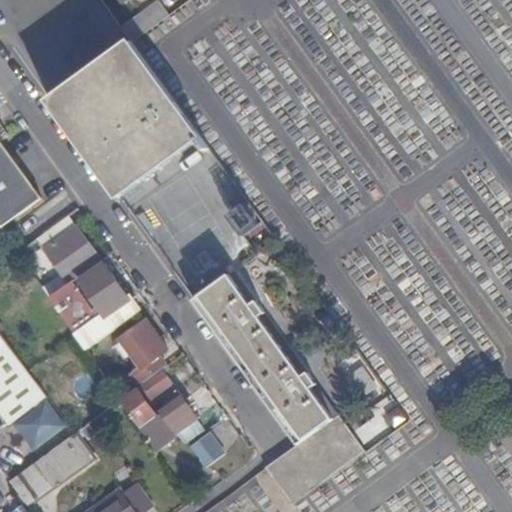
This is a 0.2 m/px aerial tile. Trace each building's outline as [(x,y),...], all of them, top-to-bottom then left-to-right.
[(133,42),(167,16),(157,1),(120,27),(131,43),(133,42)] [(92,140),(128,190),(200,138),(129,44),(59,95),(92,140)] [(116,199),(128,190),(92,140),(59,95),(47,104),(116,199)] [(0,142),(1,144),(13,135),(0,116),(0,142)] [(0,228),(1,230),(41,202),(1,144),(0,142),(0,228)] [(85,272),(101,260),(69,219),(39,241),(62,272),(77,262),(85,272)] [(86,352),(138,314),(101,260),(85,272),(79,276),(96,300),(93,302),(102,315),(99,318),(72,282),(49,299),(86,352)] [(293,502),(305,493),(329,475),(335,471),(365,448),(339,412),(333,415),(277,338),(229,273),(203,292),(193,300),(266,399),(297,442),(287,449),(277,457),(267,465),(293,502)] [(79,276),(72,282),(99,318),(102,315),(93,302),(96,300),(79,276)] [(168,350),(147,322),(120,342),(141,370),(168,350)] [(42,399),(46,397),(0,336),(0,414),(8,425),(33,406),(37,410),(45,404),(42,399)] [(364,398),(381,389),(369,363),(351,372),(364,398)] [(121,401),(141,430),(157,418),(148,404),(172,386),(162,372),(121,401)] [(141,430),(156,450),(179,434),(178,433),(198,418),(178,391),(163,401),(169,409),(157,418),(141,430)] [(227,452),(210,429),(190,443),(207,467),(227,452)] [(10,482),(29,508),(94,460),(75,435),(10,482)] [(123,498),(133,511),(143,511),(148,509),(134,491),(123,498)] [(133,511),(123,498),(120,494),(95,511),(133,511)]
